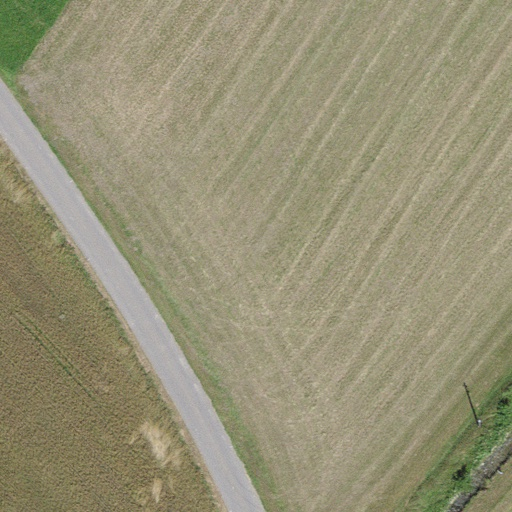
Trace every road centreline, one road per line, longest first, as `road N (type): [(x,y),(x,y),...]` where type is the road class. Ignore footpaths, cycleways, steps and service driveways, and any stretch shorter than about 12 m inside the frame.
road 1 (unclassified): [(0,114),(109,262),(248,511)]
road 2 (track): [(409,511),(511,380)]
